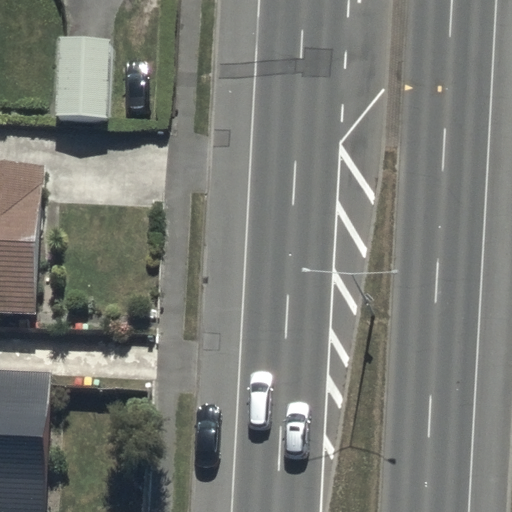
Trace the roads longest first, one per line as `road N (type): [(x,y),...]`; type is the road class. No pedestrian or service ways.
road 1 (secondary): [(279,511),(305,0)]
road 2 (secondary): [(453,0),(428,511)]
